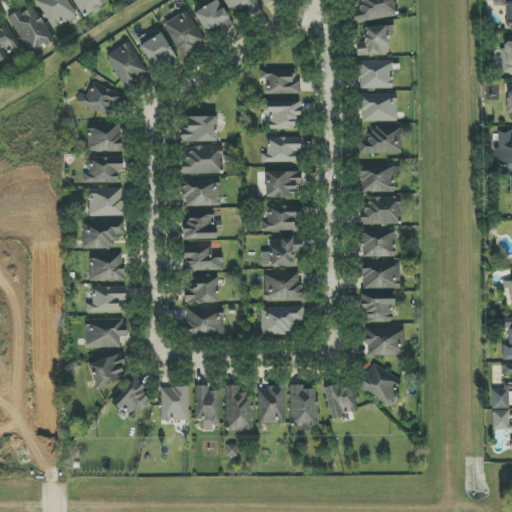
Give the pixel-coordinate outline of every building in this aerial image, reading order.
[(36,0),(53,29),(77,15),(67,0),(36,0)] [(108,4),(105,0),(73,0),(84,18),(108,4)] [(221,26),(223,32),(233,28),(219,0),(195,11),(205,33),(221,26)] [(225,0),(235,16),(245,10),(251,19),(263,11),(256,0),(225,0)] [(353,13),(356,25),(399,14),(395,0),(358,0),(361,11),(353,13)] [(9,19),(31,53),(54,38),(32,4),(9,19)] [(165,23),(183,57),(203,46),(185,12),(165,23)] [(4,22),(0,23),(0,59),(18,50),(4,22)] [(364,42),(356,42),(356,55),(389,55),(389,39),(394,39),(394,26),(364,26),(364,42)] [(137,39),(157,73),(178,60),(161,33),(150,40),(146,34),(137,39)] [(511,41),(503,42),(503,73),(511,72),(511,41)] [(105,56),(127,92),(151,77),(128,42),(105,56)] [(393,88),(392,61),(358,61),(358,89),(393,88)] [(300,80),(293,80),(292,70),(260,70),(261,84),(266,84),(266,95),(301,94),(300,80)] [(113,118),(124,96),(94,81),(83,103),(113,118)] [(397,121),(396,94),(360,95),(361,122),(397,121)] [(269,130),(295,129),(295,116),(301,116),(300,101),(268,102),(269,130)] [(181,142),(217,142),(216,116),(187,117),(187,128),(181,128),(181,142)] [(88,152),(121,151),(121,123),(88,124),(88,152)] [(402,153),(401,127),(368,128),(368,141),(359,141),(359,154),(402,153)] [(511,171),(511,129),(496,130),(496,172),(511,171)] [(265,163),(296,162),(295,152),(301,151),(301,137),(264,138),(265,163)] [(223,174),(223,147),(184,147),(184,174),(223,174)] [(84,183),(118,183),(118,171),(123,171),(123,158),(89,158),(89,174),(84,174),(84,183)] [(394,192),(394,173),(401,173),(401,164),(360,165),(361,192),(394,192)] [(266,197),(296,197),(296,184),(301,184),(301,172),(266,171),(266,197)] [(220,206),(220,179),(183,179),(183,207),(220,206)] [(90,217),(124,216),(123,188),(89,189),(90,217)] [(402,224),(401,197),(363,198),(364,225),(402,224)] [(301,204),(263,205),(264,232),(296,231),(296,218),(302,217),(301,204)] [(188,211),(188,224),(183,225),(183,240),(217,239),(217,211),(188,211)] [(82,221),(83,248),(116,247),(116,235),(125,235),(124,220),(82,221)] [(396,256),(395,229),(361,230),(362,257),(396,256)] [(262,267),(293,266),(293,253),(302,253),(302,238),(270,239),(270,252),(261,252),(262,267)] [(223,270),(223,251),(210,252),(210,244),(185,245),(186,271),(223,270)] [(90,282),(124,281),(124,253),(90,254),(90,282)] [(363,289),(400,288),(400,261),(362,262),(363,289)] [(265,301),(302,300),(301,271),(264,272),(265,301)] [(218,277),(195,277),(195,286),(185,286),(185,303),(219,302),(218,277)] [(87,313),(121,312),(121,303),(126,303),(126,287),(92,288),(93,304),(87,304),(87,313)] [(303,306),(261,308),(262,334),(296,333),(295,321),(303,321),(303,306)] [(223,308),(187,310),(189,336),(224,334),(223,308)] [(503,360),(511,359),(511,318),(500,318),(501,330),(508,330),(509,346),(502,346),(503,360)] [(125,337),(125,319),(85,320),(86,348),(121,347),(120,337),(125,337)] [(404,357),(405,329),(366,328),(365,356),(404,357)] [(97,389),(125,379),(120,366),(125,364),(122,353),(88,365),(97,389)] [(509,409),(509,392),(511,391),(511,364),(504,364),(504,384),(493,384),(493,409),(509,409)] [(370,367),(358,386),(386,404),(399,385),(370,367)] [(153,399),(133,380),(113,401),(134,420),(153,399)] [(332,422),(359,416),(351,383),(325,389),(332,422)] [(318,428),(317,389),(305,389),(304,385),(290,386),(291,429),(318,428)] [(220,390),(210,391),(210,386),(194,386),(195,420),(204,420),(204,427),(220,427),(220,390)] [(239,386),(227,386),(225,430),(253,431),(254,394),(239,394),(239,386)] [(189,421),(188,387),(161,388),(162,421),(189,421)] [(258,389),(258,425),(287,424),(287,388),(258,389)] [(510,428),(509,410),(492,410),(493,429),(510,428)] [(226,456),(237,456),(237,445),(226,445),(226,456)]
